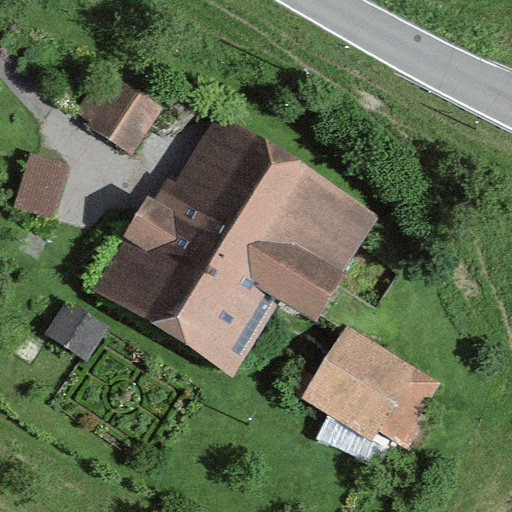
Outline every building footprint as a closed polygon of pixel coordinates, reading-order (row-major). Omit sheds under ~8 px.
[(94,76),(70,117),(120,146),(144,105),(94,76)] [(202,120),(96,294),(221,370),(265,298),(299,319),(361,217),(202,120)] [(22,198),(53,209),(69,161),(37,151),(22,198)] [(54,302),(32,337),(76,365),(98,330),(54,302)] [(337,333),(296,398),(365,442),(406,376),(337,333)]
